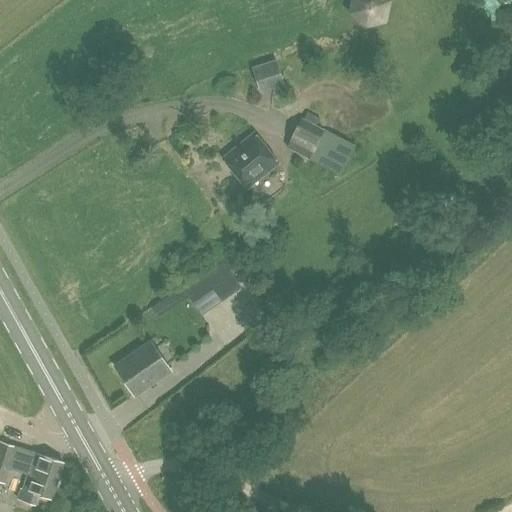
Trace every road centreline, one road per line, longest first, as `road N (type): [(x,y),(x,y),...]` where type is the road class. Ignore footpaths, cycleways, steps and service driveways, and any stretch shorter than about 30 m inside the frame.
road 1 (primary): [(124,511),(0,294)]
road 2 (track): [(291,511),(195,468),(150,467),(110,487)]
